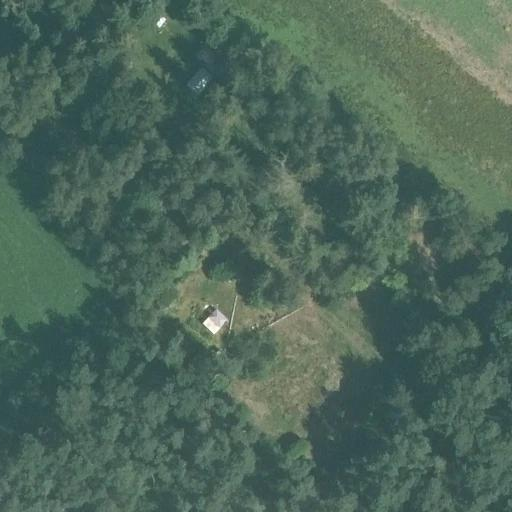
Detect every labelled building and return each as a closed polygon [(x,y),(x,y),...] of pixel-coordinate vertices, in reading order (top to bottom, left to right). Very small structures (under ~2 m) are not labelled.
[(231,51),(225,45),(226,43),(221,38),(212,47),(209,44),(196,57),(218,79),(232,66),(223,58),(231,51)] [(103,74),(131,74),(131,61),(103,61),(103,74)] [(213,82),(203,71),(187,89),(198,99),(213,82)] [(56,90),(40,104),(47,112),(63,98),(56,90)] [(27,172),(54,172),(53,142),(26,143),(27,172)] [(60,210),(68,201),(67,200),(53,187),(49,182),(42,189),(45,193),(45,194),(52,201),(51,202),(58,209),(60,210)] [(162,314),(178,300),(171,293),(155,306),(162,314)] [(249,325),(259,315),(246,300),(235,310),(249,325)] [(218,320),(205,307),(200,313),(199,311),(190,320),(214,342),(223,333),(214,325),(218,320)] [(179,341),(194,358),(202,351),(187,334),(179,341)]
